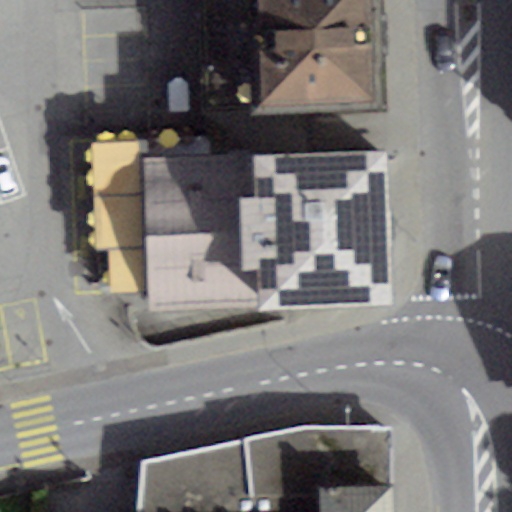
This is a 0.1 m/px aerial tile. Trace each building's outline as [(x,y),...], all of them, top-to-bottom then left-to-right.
[(374,108),(368,0),(222,0),(229,115),(374,108)] [(388,147),(253,151),(254,195),(239,196),(241,269),(260,268),(261,305),(392,301),(388,147)] [(147,308),(261,305),(260,268),(241,269),(239,196),(254,195),(253,151),(144,154),(147,308)] [(322,511),(323,487),(394,485),(391,429),(304,428),(144,463),(138,511),(322,511)] [(395,511),(394,485),(323,487),(322,511),(395,511)]
